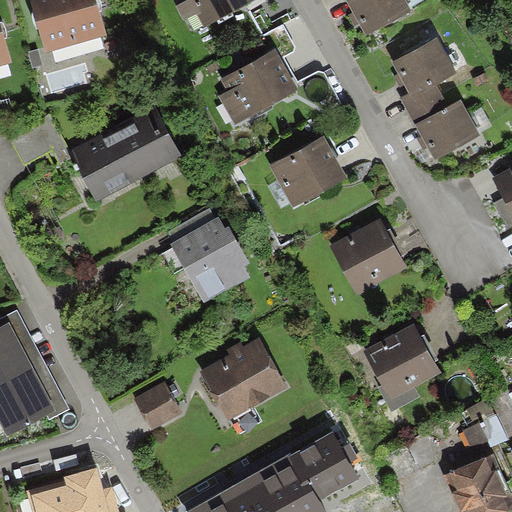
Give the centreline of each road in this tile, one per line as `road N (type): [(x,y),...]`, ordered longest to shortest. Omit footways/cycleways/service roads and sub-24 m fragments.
road 1 (residential): [(0,223),(151,511)]
road 2 (residential): [(306,0),(472,278)]
